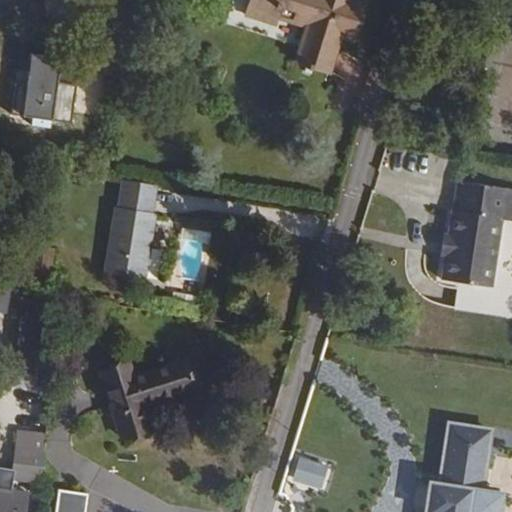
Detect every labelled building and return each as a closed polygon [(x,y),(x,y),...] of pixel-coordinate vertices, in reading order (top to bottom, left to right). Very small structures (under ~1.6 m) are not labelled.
[(278,17),(249,8),(246,17),(275,26),(278,17)] [(37,97),(27,123),(51,133),(62,107),(37,97)] [(445,253),(440,278),(489,287),(502,219),(504,220),(510,189),(461,180),(455,210),(453,210),(449,233),(445,253)] [(105,272),(143,278),(153,215),(115,208),(105,272)] [(445,253),(449,233),(444,232),(440,252),(445,253)] [(16,276),(47,280),(51,250),(20,246),(16,276)] [(128,361),(100,371),(122,440),(150,430),(143,408),(198,391),(189,360),(133,377),(128,361)] [(420,424),(384,418),(380,449),(375,479),(365,477),(360,508),(370,509),(369,511),(426,511),(430,487),(411,484),(420,424)] [(17,448),(45,452),(46,436),(19,433),(17,448)] [(13,479),(43,483),(45,452),(17,448),(13,479)] [(292,478),(322,487),(329,463),(299,454),(292,478)] [(55,511),(85,511),(89,493),(59,488),(55,511)] [(0,511),(25,511),(28,494),(0,489),(0,511)]
